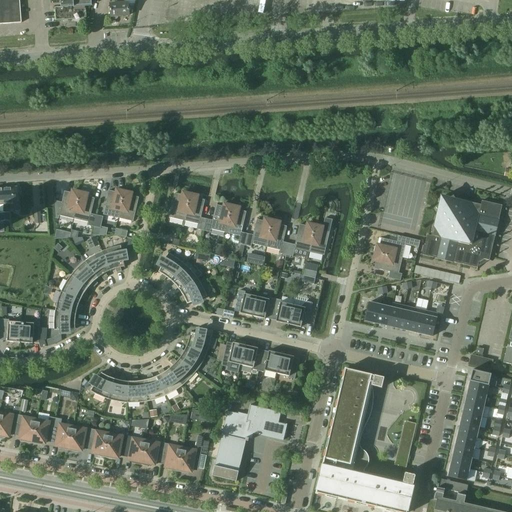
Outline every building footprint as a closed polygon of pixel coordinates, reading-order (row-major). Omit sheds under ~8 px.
[(0,0),(0,24),(22,23),(20,1),(27,1),(26,0),(0,0)] [(86,6),(92,6),(91,0),(61,0),(62,8),(55,8),(56,21),(87,19),(86,6)] [(135,5),(135,0),(124,0),(124,4),(110,5),(111,17),(129,16),(129,5),(135,5)] [(3,189),(4,205),(13,204),(14,211),(19,211),(17,188),(3,189)] [(59,216),(74,220),(80,193),(73,191),(72,194),(65,192),(62,203),(54,201),(55,219),(59,220),(59,216)] [(103,215),(118,219),(124,192),(117,191),(116,193),(109,191),(103,215)] [(124,192),(118,219),(133,222),(139,198),(131,196),(132,194),(124,192)] [(94,228),(97,216),(91,215),(95,199),(87,197),(88,195),(80,193),(74,220),(88,223),(88,226),(94,228)] [(169,218),(184,222),(190,195),(183,193),(182,196),(175,194),(169,218)] [(190,195),(184,222),(199,225),(198,230),(204,232),(207,220),(201,219),(205,201),(197,199),(198,197),(190,195)] [(427,236),(423,256),(436,259),(436,260),(454,264),(454,263),(478,269),(479,263),(484,260),(490,261),(495,238),(499,220),(502,206),(482,202),(481,206),(455,200),(453,197),(451,199),(443,197),(440,199),(440,200),(438,206),(436,208),(437,211),(431,237),(427,236)] [(207,220),(204,232),(211,233),(211,230),(226,233),(232,207),(224,205),(224,207),(216,206),(212,221),(207,220)] [(231,240),(233,244),(245,246),(247,235),(241,233),(246,213),(239,211),(239,209),(232,207),(226,233),(232,235),(231,240)] [(103,217),(97,216),(94,228),(101,229),(103,217)] [(325,219),(323,228),(315,226),(309,253),(324,256),(332,221),(325,219)] [(266,248),(272,221),(265,220),(264,222),(257,220),(253,236),(247,235),(245,246),(251,248),(252,245),(266,248)] [(280,223),(272,221),(266,248),(281,251),(280,255),(286,256),(289,244),(283,243),(287,227),(279,226),(280,223)] [(309,253),(315,226),(308,225),(307,227),(300,225),(295,246),(289,244),(286,256),(293,258),(295,250),(309,253)] [(128,232),(116,229),(115,236),(126,238),(128,232)] [(91,249),(99,245),(95,237),(87,241),(91,249)] [(377,246),(376,254),(402,260),(405,245),(419,249),(420,242),(398,237),(397,243),(381,239),(380,247),(377,246)] [(216,244),(213,254),(219,255),(222,246),(216,244)] [(58,253),(62,249),(58,245),(54,248),(58,253)] [(102,252),(111,271),(115,270),(117,273),(122,272),(121,268),(125,267),(121,246),(113,248),(102,252)] [(85,262),(98,279),(101,277),(103,280),(108,277),(106,274),(111,271),(102,252),(94,256),(85,262)] [(167,278),(171,281),(185,265),(178,260),(168,254),(159,273),(162,275),(160,278),(164,281),(167,278)] [(262,266),(264,257),(249,254),(246,263),(262,266)] [(402,260),(376,254),(374,261),(376,262),(374,269),(390,273),(389,279),(400,281),(402,275),(399,274),(402,260)] [(281,270),(283,263),(277,261),(275,269),(281,270)] [(95,281),(98,279),(85,262),(79,267),(71,276),(88,289),(91,285),(94,288),(98,284),(95,281)] [(178,289),(180,292),(198,280),(193,273),(185,265),(171,281),(175,285),(172,287),(175,291),(178,289)] [(416,267),(414,274),(459,285),(460,277),(416,267)] [(317,273),(305,270),(304,277),(315,279),(317,273)] [(61,292),(81,301),(82,298),(86,300),(88,295),(85,293),(88,289),(71,276),(66,283),(61,292)] [(314,285),(315,279),(304,277),(302,283),(314,285)] [(198,280),(180,292),(183,296),(180,298),(182,303),(186,301),(187,305),(207,297),(204,290),(198,280)] [(240,314),(252,317),(257,297),(245,295),(245,293),(239,291),(235,309),(241,310),(240,314)] [(79,305),(81,301),(61,292),(58,300),(55,311),(76,315),(77,310),(81,311),(83,306),(79,305)] [(266,316),(271,317),(275,300),(269,298),(269,300),(257,297),(252,317),(265,320),(266,316)] [(288,325),(293,306),(281,303),(281,301),(275,300),(271,317),(277,318),(276,323),(288,325)] [(301,308),(293,306),(288,325),(301,328),(302,324),(308,326),(313,304),(306,302),(301,308)] [(369,303),(365,321),(376,324),(380,306),(369,303)] [(404,306),(392,303),(391,308),(392,308),(387,327),(386,328),(393,329),(393,328),(398,329),(404,306)] [(391,308),(380,306),(376,324),(387,327),(392,308),(391,308)] [(415,309),(404,306),(398,329),(409,332),(415,309)] [(415,309),(409,332),(421,335),(426,311),(415,309)] [(76,320),(76,315),(55,311),(54,323),(54,331),(75,330),(75,325),(79,326),(79,320),(76,320)] [(224,311),(223,317),(233,320),(234,313),(224,311)] [(426,311),(421,335),(432,337),(434,330),(436,319),(438,314),(426,311)] [(7,342),(20,343),(21,323),(9,322),(9,320),(2,320),(2,338),(7,338),(7,342)] [(21,323),(20,343),(33,344),(33,340),(39,340),(40,323),(34,322),(33,324),(21,323)] [(188,342),(187,347),(206,355),(209,347),(212,337),(206,336),(207,333),(196,331),(195,334),(191,333),(190,337),(186,336),(185,341),(188,342)] [(229,363),(241,366),(246,346),(233,343),(232,347),(226,346),(222,363),(229,365),(229,363)] [(221,345),(217,361),(222,363),(226,346),(221,345)] [(246,346),(241,366),(253,368),(252,370),(258,372),(262,355),(257,353),(258,349),(246,346)] [(181,356),(179,360),(196,372),(200,366),(206,355),(187,347),(184,352),(181,350),(178,354),(181,356)] [(262,355),(258,372),(264,373),(265,371),(277,374),(281,355),(269,352),(268,356),(262,355)] [(281,355),(277,374),(289,377),(288,379),(295,380),(299,363),(293,362),(294,358),(281,355)] [(493,361),(472,356),(469,366),(491,371),(493,361)] [(196,372),(179,360),(177,362),(174,360),(170,363),(173,366),(169,370),(182,386),(189,380),(196,372)] [(182,386),(169,370),(165,373),(163,369),(158,372),(160,375),(157,377),(166,396),(173,393),(182,386)] [(318,487),(316,494),(327,496),(326,497),(336,500),(337,498),(394,511),(406,511),(408,508),(409,509),(413,491),(414,487),(413,486),(415,476),(405,473),(403,482),(395,480),(389,478),(383,477),(375,475),(367,473),(366,473),(365,472),(365,471),(365,470),(365,469),(366,468),(367,467),(367,466),(368,464),(369,461),(369,459),(368,457),(367,455),(366,453),(364,451),(363,450),(362,449),(361,449),(360,447),(360,446),(360,444),(360,442),(361,438),(362,433),(364,430),(365,427),(368,421),(370,417),(372,411),(373,403),(373,396),(373,391),(372,386),(382,389),(384,378),(363,373),(345,369),(323,465),(321,465),(316,487),(318,487)] [(491,375),(472,370),(469,382),(470,382),(488,386),(491,375)] [(97,396),(108,400),(115,380),(110,378),(111,374),(107,372),(105,376),(101,374),(99,378),(97,376),(91,386),(93,387),(90,392),(97,396)] [(166,396),(157,377),(153,379),(152,375),(147,376),(148,380),(143,382),(147,402),(155,400),(166,396)] [(117,402),(128,403),(129,382),(125,382),(126,378),(121,377),(120,381),(115,380),(108,400),(117,402)] [(147,402),(143,382),(138,382),(138,378),(132,378),(133,382),(129,382),(128,403),(135,404),(147,402)] [(247,380),(245,388),(254,390),(256,383),(247,380)] [(470,382),(467,392),(486,396),(488,386),(470,382)] [(486,396),(467,392),(465,403),(484,407),(486,396)] [(228,395),(227,401),(232,402),(240,404),(241,397),(228,395)] [(26,413),(28,401),(22,400),(20,412),(26,413)] [(484,407),(465,403),(463,413),(481,417),(484,407)] [(211,421),(215,406),(202,408),(200,418),(211,421)] [(227,416),(213,476),(237,482),(249,432),(284,440),(285,438),(286,438),(287,435),(285,435),(287,430),(274,427),(277,412),(251,406),(248,415),(239,413),(239,414),(228,412),(227,416)] [(9,432),(15,433),(18,416),(12,414),(12,416),(0,413),(0,437),(5,438),(5,436),(8,437),(9,432)] [(481,417),(463,413),(460,424),(479,428),(481,417)] [(22,442),(32,444),(36,421),(24,418),(24,417),(18,416),(15,433),(20,435),(19,439),(23,440),(22,442)] [(46,439),(51,441),(56,419),(49,418),(48,423),(36,421),(32,444),(41,445),(42,443),(45,444),(46,439)] [(59,449),(68,451),(73,428),(61,425),(62,420),(56,419),(51,441),(57,442),(56,446),(59,447),(59,449)] [(131,427),(147,430),(149,421),(132,421),(131,427)] [(479,428),(460,424),(458,434),(476,438),(479,428)] [(82,446),(88,448),(91,430),(85,428),(85,430),(73,428),(68,451),(78,452),(78,450),(81,451),(82,446)] [(95,456),(105,458),(109,435),(97,432),(98,431),(91,430),(88,448),(93,449),(92,453),(96,454),(95,456)] [(476,438),(458,434),(455,445),(474,449),(479,450),(481,440),(476,439),(476,438)] [(124,455),(128,437),(122,435),(121,437),(109,435),(105,458),(114,460),(115,458),(118,458),(119,454),(124,455)] [(194,451),(182,449),(178,472),(188,474),(188,472),(191,472),(192,468),(198,469),(204,438),(197,436),(194,451)] [(132,463),(141,465),(146,442),(134,439),(134,438),(128,437),(124,455),(130,456),(129,460),(132,461),(132,463)] [(155,461),(161,462),(164,444),(158,443),(158,444),(146,442),(141,465),(151,467),(151,465),(155,465),(155,461)] [(178,472),(182,449),(170,447),(171,445),(164,444),(161,462),(166,463),(166,467),(169,468),(168,470),(178,472)] [(474,449),(455,445),(453,455),(471,459),(478,461),(480,451),(474,449)] [(397,451),(394,466),(406,469),(407,463),(399,462),(401,452),(397,451)] [(471,459),(453,455),(450,466),(469,470),(471,459)] [(450,466),(448,477),(466,481),(467,480),(474,482),(477,472),(469,470),(450,466)] [(489,511),(464,506),(469,486),(442,480),(440,489),(439,488),(438,488),(435,500),(438,501),(434,511),(489,511)]
